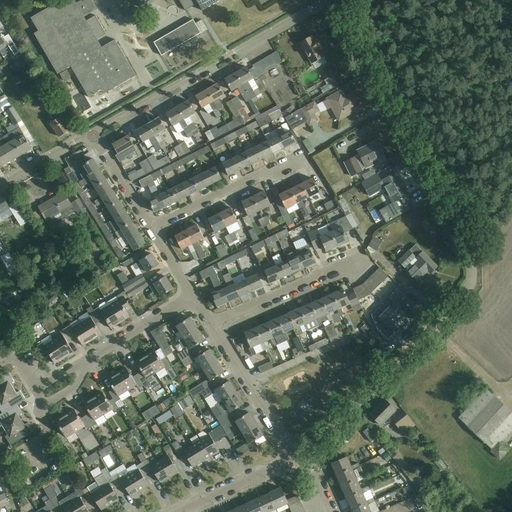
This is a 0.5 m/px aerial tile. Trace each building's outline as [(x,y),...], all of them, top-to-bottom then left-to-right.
[(84,17),(98,10),(92,0),(82,0),(77,4),(74,0),(72,0),(61,7),(58,2),(40,13),(31,18),(39,31),(34,34),(58,74),(71,67),(89,97),(111,85),(113,89),(136,76),(131,67),(115,39),(102,47),(97,39),(106,34),(96,16),(86,21),(84,17)] [(136,0),(141,8),(155,0),(166,0),(168,2),(171,0),(179,0),(185,11),(198,3),(202,11),(220,0),(136,0)] [(171,16),(177,13),(173,6),(167,10),(171,16)] [(161,56),(201,33),(193,20),(154,43),(161,56)] [(0,31),(0,50),(8,45),(10,48),(14,56),(19,53),(15,45),(14,43),(9,35),(4,38),(0,31)] [(308,39),(300,43),(312,64),(324,57),(323,54),(333,48),(325,34),(319,38),(318,36),(309,41),(308,39)] [(276,52),(272,54),(278,65),(282,62),(276,52)] [(272,54),(267,57),(273,68),(278,65),(272,54)] [(25,57),(21,60),(25,67),(29,64),(25,57)] [(267,57),(262,60),(268,70),(273,68),(267,57)] [(262,60),(257,63),(264,73),(268,70),(262,60)] [(253,65),(255,69),(259,76),(264,73),(257,63),(253,65)] [(255,69),(249,72),(246,67),(236,73),(251,99),(256,96),(266,91),(259,76),(255,69)] [(323,94),(334,88),(342,83),(334,68),(325,73),(331,83),(320,89),(323,94)] [(67,70),(60,75),(64,81),(71,77),(67,70)] [(236,73),(225,79),(232,90),(237,87),(246,102),(251,99),(236,73)] [(217,84),(207,90),(218,110),(223,107),(218,99),(224,96),(222,92),(217,84)] [(47,98),(51,103),(52,103),(57,100),(50,89),(34,99),(38,104),(47,98)] [(328,94),(331,98),(324,102),(327,109),(332,106),(340,119),(359,108),(351,95),(345,99),(341,92),(339,93),(336,89),(328,94)] [(207,90),(196,96),(201,105),(203,108),(209,104),(213,111),(217,119),(222,116),(218,110),(207,90)] [(84,97),(77,101),(83,110),(90,106),(84,97)] [(245,123),(250,121),(249,118),(249,117),(237,97),(232,100),(245,123)] [(6,99),(2,103),(0,103),(0,107),(3,112),(11,107),(6,99)] [(226,103),(236,119),(228,124),(223,115),(222,116),(227,125),(230,131),(245,123),(232,100),(226,103)] [(195,112),(193,109),(188,101),(177,107),(193,136),(194,138),(200,135),(189,116),(195,112)] [(316,104),(320,111),(325,109),(322,101),(316,104)] [(50,123),(54,129),(60,137),(70,130),(52,103),(51,103),(45,107),(54,120),(50,123)] [(293,113),(285,118),(293,130),(298,127),(297,125),(307,119),(308,121),(310,124),(317,120),(313,113),(318,110),(314,103),(302,110),(301,108),(297,110),(293,113)] [(277,106),(268,111),(267,112),(271,122),(282,116),(281,115),(282,115),(279,110),(277,106)] [(13,107),(6,111),(15,125),(21,121),(13,107)] [(188,138),(193,136),(177,107),(166,114),(173,125),(178,134),(184,130),(188,138)] [(290,108),(283,113),(285,118),(293,113),(290,108)] [(375,108),(367,110),(369,117),(377,115),(375,108)] [(272,122),(271,122),(267,112),(260,115),(257,117),(256,118),(257,121),(260,126),(260,128),(272,122)] [(166,129),(164,126),(159,118),(148,124),(162,149),(166,154),(168,152),(165,147),(167,146),(159,133),(166,129)] [(257,121),(246,126),(249,131),(253,129),(260,126),(257,121)] [(15,129),(9,133),(22,155),(32,149),(38,145),(33,136),(32,137),(24,124),(15,129)] [(157,152),(162,149),(148,124),(137,131),(143,142),(149,139),(157,152)] [(216,127),(211,130),(216,139),(230,131),(227,125),(222,127),(217,130),(216,127)] [(246,126),(235,132),(238,137),(248,132),(249,131),(246,126)] [(280,128),(275,130),(278,136),(284,148),(296,142),(291,133),(290,130),(284,133),(281,127),(280,128)] [(210,142),(216,139),(211,130),(205,133),(210,142)] [(275,130),(264,136),(267,141),(273,153),(284,148),(278,136),(275,130)] [(227,143),(238,137),(235,132),(224,138),(227,143)] [(9,133),(0,138),(0,140),(12,161),(22,155),(9,133)] [(136,151),(133,145),(128,136),(113,145),(118,154),(115,156),(120,162),(125,159),(125,158),(136,151)] [(307,154),(314,150),(307,137),(300,140),(307,154)] [(215,148),(227,143),(224,138),(213,143),(215,148)] [(0,164),(1,167),(12,161),(0,140),(0,164)] [(267,141),(256,147),(262,159),(273,153),(267,141)] [(357,151),(359,155),(350,160),(345,162),(352,176),(357,173),(362,170),(362,169),(365,167),(366,168),(373,165),(371,162),(377,159),(379,164),(387,161),(384,155),(385,155),(377,141),(357,151)] [(185,142),(179,145),(185,155),(190,152),(185,142)] [(179,158),(185,155),(179,145),(174,148),(179,158)] [(208,146),(194,153),(197,158),(211,151),(208,146)] [(256,147),(245,152),(251,164),(262,159),(256,147)] [(245,152),(234,158),(240,170),(251,164),(245,152)] [(186,164),(197,158),(194,153),(183,159),(186,164)] [(154,155),(148,159),(155,170),(170,162),(167,156),(157,161),(154,155)] [(234,158),(223,163),(224,166),(229,175),(240,170),(234,158)] [(82,166),(88,176),(100,170),(93,159),(82,166)] [(140,177),(143,176),(155,170),(148,159),(139,164),(142,168),(137,171),(128,176),(131,182),(140,177)] [(183,159),(172,164),(175,169),(186,164),(183,159)] [(164,175),(175,169),(172,164),(161,170),(164,175)] [(216,167),(204,173),(210,185),(222,179),(216,167)] [(80,196),(85,193),(81,187),(91,181),(95,187),(106,180),(100,170),(88,176),(78,182),(74,186),(80,196)] [(164,175),(161,170),(151,175),(153,180),(164,175)] [(67,174),(74,186),(78,182),(77,180),(72,172),(67,174)] [(199,190),(210,185),(204,173),(193,178),(199,190)] [(377,173),(361,183),(369,197),(385,188),(393,203),(397,210),(409,203),(405,196),(408,195),(399,179),(396,180),(392,175),(384,180),(381,181),(377,173)] [(160,195),(153,180),(151,175),(139,181),(143,188),(148,185),(154,198),(149,201),(155,212),(166,207),(160,195)] [(193,178),(182,184),(188,196),(199,190),(193,178)] [(313,178),(301,184),(308,197),(319,191),(313,178)] [(113,191),(106,180),(95,187),(101,197),(113,191)] [(177,201),(188,196),(182,184),(171,189),(177,201)] [(308,197),(301,184),(290,189),(300,208),(304,218),(309,215),(306,208),(302,200),(308,197)] [(160,195),(166,207),(177,201),(171,189),(160,195)] [(300,208),(290,189),(279,195),(281,199),(276,201),(288,226),(293,224),(288,214),(300,208)] [(113,191),(101,197),(95,202),(97,206),(104,202),(108,208),(119,201),(113,191)] [(271,205),(271,204),(264,191),(253,197),(260,210),(271,205)] [(79,213),(85,210),(79,199),(71,204),(64,193),(39,207),(50,226),(57,222),(59,223),(65,220),(65,217),(70,215),(69,214),(77,210),(79,213)] [(87,206),(92,204),(85,193),(80,196),(87,206)] [(2,195),(0,196),(0,223),(3,221),(14,214),(17,218),(22,226),(28,221),(24,214),(21,209),(15,201),(8,205),(2,195)] [(260,210),(253,197),(242,202),(248,216),(260,210)] [(343,198),(338,201),(345,212),(344,213),(346,216),(348,221),(352,228),(358,225),(349,210),(350,209),(343,198)] [(119,201),(108,208),(114,218),(126,212),(119,201)] [(331,201),(322,205),(325,211),(334,206),(331,201)] [(378,209),(384,221),(397,215),(391,203),(378,209)] [(98,214),(92,204),(87,206),(93,217),(98,214)] [(231,208),(220,214),(226,227),(230,234),(235,232),(241,229),(238,221),(235,217),(231,208)] [(132,222),(126,212),(114,218),(121,229),(132,222)] [(100,227),(105,225),(98,214),(93,217),(100,227)] [(220,214),(208,219),(212,228),(215,233),(226,227),(220,214)] [(332,231),(330,232),(337,247),(349,242),(345,233),(353,229),(348,221),(346,216),(337,221),(340,228),(332,231)] [(262,228),(267,225),(263,218),(258,221),(262,228)] [(132,222),(121,229),(125,236),(118,240),(117,238),(114,240),(111,235),(106,238),(113,248),(139,233),(132,222)] [(309,234),(307,235),(312,246),(313,245),(315,249),(324,246),(326,252),(337,247),(330,232),(332,231),(329,224),(326,225),(326,226),(317,230),(317,229),(308,233),(309,234)] [(106,238),(111,235),(105,225),(100,227),(106,238)] [(204,238),(202,233),(197,225),(186,230),(200,258),(205,256),(197,242),(204,238)] [(248,231),(253,242),(259,239),(254,229),(248,231)] [(287,229),(276,235),(278,240),(289,235),(287,229)] [(195,261),(200,258),(186,230),(175,236),(181,249),(188,246),(191,253),(195,261)] [(230,234),(234,242),(238,240),(235,232),(230,234)] [(134,250),(137,249),(145,243),(139,233),(113,248),(119,259),(124,256),(120,250),(130,244),(134,250)] [(228,244),(234,242),(230,234),(225,237),(228,244)] [(276,235),(265,240),(267,245),(278,240),(276,235)] [(307,235),(304,236),(304,238),(308,247),(312,246),(307,235)] [(368,246),(375,250),(377,251),(382,241),(374,237),(368,246)] [(261,248),(267,245),(265,240),(253,246),(258,257),(264,254),(261,248)] [(223,244),(216,247),(221,257),(221,258),(228,255),(223,244)] [(316,263),(312,254),(310,250),(310,251),(307,245),(296,250),(304,268),(316,263)] [(437,267),(423,252),(416,245),(409,251),(399,261),(405,267),(408,270),(407,271),(417,281),(428,270),(431,273),(437,267)] [(235,255),(237,260),(248,255),(246,249),(235,255)] [(288,261),(293,273),(304,268),(296,250),(285,256),(288,261)] [(8,253),(1,257),(11,274),(18,270),(8,253)] [(137,270),(140,268),(144,274),(159,265),(152,254),(134,265),(137,270)] [(235,255),(224,260),(226,266),(237,260),(235,255)] [(282,262),(279,255),(272,258),(276,265),(282,262)] [(132,263),(130,260),(122,264),(124,268),(132,263)] [(227,267),(226,266),(224,260),(217,264),(220,270),(227,267)] [(282,278),(293,273),(288,261),(276,266),(282,278)] [(201,271),(199,272),(203,280),(205,279),(210,276),(217,292),(212,295),(217,307),(229,302),(223,289),(218,278),(215,271),(212,266),(210,267),(201,271)] [(265,271),(266,274),(270,283),(282,278),(276,266),(265,271)] [(92,279),(102,274),(98,267),(89,273),(92,279)] [(375,272),(385,282),(389,277),(380,268),(375,272)] [(371,276),(381,286),(385,282),(375,272),(371,276)] [(229,273),(223,276),(228,287),(223,289),(229,302),(240,296),(235,285),(232,279),(229,273)] [(126,291),(145,280),(142,274),(123,286),(126,291)] [(258,274),(246,280),(251,291),(263,286),(259,277),(258,274)] [(153,292),(150,294),(154,300),(173,288),(166,276),(157,282),(150,287),(153,292)] [(376,290),(378,289),(381,286),(371,276),(367,280),(376,290)] [(145,280),(126,291),(130,297),(149,286),(145,280)] [(246,280),(235,285),(240,296),(251,291),(246,280)] [(367,280),(363,284),(372,294),(376,290),(367,280)] [(358,287),(363,298),(372,294),(363,284),(358,287)] [(63,293),(67,298),(74,292),(70,287),(63,293)] [(353,289),(354,292),(358,301),(363,298),(358,287),(353,289)] [(344,289),(332,294),(338,309),(336,310),(338,314),(339,316),(343,315),(340,307),(349,303),(351,306),(359,303),(358,301),(354,292),(347,296),(344,289)] [(398,289),(389,297),(394,302),(389,307),(405,324),(409,320),(410,321),(415,317),(413,316),(415,315),(405,305),(410,300),(398,289)] [(116,297),(107,302),(120,323),(130,317),(123,307),(128,304),(123,296),(122,293),(116,297)] [(332,294),(321,299),(328,314),(326,314),(328,319),(329,321),(333,320),(330,313),(336,310),(338,309),(332,294)] [(321,299),(310,304),(317,318),(315,319),(318,326),(322,325),(320,322),(328,319),(326,314),(328,314),(321,299)] [(99,308),(93,311),(100,322),(105,319),(111,329),(120,323),(107,302),(105,302),(100,305),(99,308)] [(310,304),(299,309),(306,324),(305,324),(308,331),(311,329),(318,326),(315,319),(317,318),(310,304)] [(379,307),(371,316),(379,330),(387,323),(396,333),(397,332),(399,333),(403,329),(402,327),(405,324),(389,307),(384,312),(379,307)] [(299,309),(288,313),(295,329),(294,329),(297,336),(300,334),(303,333),(300,326),(305,324),(306,324),(299,309)] [(88,312),(78,318),(79,319),(79,320),(82,323),(92,340),(101,334),(95,325),(100,322),(93,311),(89,314),(88,312)] [(288,313),(277,318),(284,333),(283,334),(286,341),(289,339),(286,332),(294,329),(295,329),(288,313)] [(4,316),(0,318),(0,325),(9,341),(16,337),(4,316)] [(180,331),(183,338),(197,329),(190,318),(173,329),(176,334),(180,331)] [(277,318),(266,323),(273,338),(272,339),(275,346),(278,344),(286,341),(283,334),(284,333),(277,318)] [(71,325),(65,328),(68,332),(72,339),(77,336),(83,346),(92,340),(82,323),(73,329),(71,325)] [(266,323),(255,328),(262,343),(261,344),(264,351),(267,349),(264,342),(272,339),(273,338),(266,323)] [(369,327),(366,324),(360,329),(363,332),(369,327)] [(338,335),(333,325),(324,328),(329,339),(338,335)] [(62,335),(54,341),(64,358),(73,352),(67,342),(72,339),(68,332),(65,328),(60,332),(62,335)] [(255,328),(244,333),(251,348),(249,349),(252,356),(256,354),(253,347),(261,344),(262,343),(255,328)] [(204,340),(197,329),(183,338),(178,341),(184,348),(185,347),(186,349),(178,354),(182,361),(191,355),(188,350),(204,340)] [(42,343),(37,346),(44,357),(49,354),(55,363),(64,358),(54,341),(51,335),(41,341),(42,343)] [(162,335),(156,339),(163,350),(169,346),(162,335)] [(299,337),(293,340),(299,352),(305,350),(299,337)] [(326,339),(315,344),(317,348),(328,344),(326,339)] [(210,349),(202,355),(196,358),(203,369),(217,361),(210,349)] [(145,356),(155,373),(164,368),(167,371),(172,368),(171,366),(165,357),(160,360),(154,350),(145,356)] [(191,355),(182,361),(186,367),(195,361),(191,355)] [(151,376),(155,373),(145,356),(136,362),(142,372),(137,375),(144,386),(145,388),(151,385),(150,383),(154,380),(151,376)] [(224,372),(217,361),(203,369),(210,381),(224,372)] [(258,367),(261,374),(274,368),(271,362),(258,367)] [(139,389),(144,386),(137,375),(132,378),(126,368),(117,374),(127,391),(136,385),(139,389)] [(183,381),(188,378),(184,372),(179,376),(183,381)] [(0,396),(14,389),(11,384),(14,382),(9,373),(0,378),(0,396)] [(119,396),(127,391),(117,374),(108,379),(114,389),(109,392),(113,399),(116,403),(121,400),(119,396)] [(193,398),(201,392),(211,386),(207,380),(189,391),(193,398)] [(230,381),(221,386),(214,391),(211,386),(201,392),(205,399),(212,395),(217,404),(237,392),(230,381)] [(508,450),(503,446),(511,437),(511,432),(511,430),(511,412),(511,413),(511,412),(495,397),(486,388),(459,418),(468,426),(467,427),(484,442),(492,449),(491,451),(499,459),(508,450)] [(16,393),(14,389),(0,396),(0,409),(2,413),(3,414),(17,405),(26,400),(20,391),(16,393)] [(116,403),(113,399),(108,402),(102,392),(93,398),(104,415),(112,409),(115,413),(120,410),(116,403)] [(218,420),(220,424),(231,418),(234,416),(232,411),(244,404),(237,392),(217,404),(216,405),(223,417),(218,420)] [(194,403),(190,396),(179,402),(183,410),(194,403)] [(95,420),(104,415),(93,398),(84,403),(90,413),(85,416),(92,427),(97,424),(95,420)] [(370,415),(381,426),(396,410),(384,399),(370,415)] [(157,406),(160,412),(167,408),(166,407),(163,402),(157,406)] [(5,430),(21,420),(19,416),(22,413),(17,405),(3,414),(2,413),(0,414),(0,427),(2,426),(5,430)] [(178,405),(171,410),(175,416),(182,412),(178,405)] [(86,430),(92,427),(85,416),(80,419),(74,409),(65,415),(76,432),(84,427),(86,430)] [(170,410),(156,419),(159,424),(173,416),(170,410)] [(404,411),(392,420),(400,430),(401,429),(405,434),(415,426),(411,421),(404,411)] [(235,421),(242,433),(256,424),(249,413),(235,421)] [(67,438),(76,432),(65,415),(56,421),(62,431),(57,434),(63,445),(69,441),(67,438)] [(220,424),(221,425),(228,436),(230,440),(235,437),(229,428),(235,424),(231,418),(220,424)] [(24,425),(21,420),(5,430),(8,435),(5,437),(11,446),(34,432),(28,423),(24,425)] [(134,420),(130,423),(133,429),(138,426),(134,420)] [(155,424),(151,427),(155,434),(160,431),(155,424)] [(263,435),(256,424),(242,433),(249,444),(263,435)] [(200,440),(211,457),(220,451),(215,443),(228,436),(221,425),(209,433),(210,434),(200,440)] [(363,432),(369,440),(371,442),(376,438),(368,428),(363,432)] [(102,441),(105,446),(110,443),(107,437),(102,441)] [(202,462),(211,457),(200,440),(192,445),(202,462)] [(202,462),(192,445),(183,451),(177,441),(172,444),(182,461),(187,458),(193,467),(202,462)] [(236,450),(240,456),(251,450),(247,443),(236,450)] [(110,445),(99,452),(102,457),(113,450),(110,445)] [(168,455),(159,460),(170,477),(178,472),(172,462),(177,459),(169,445),(163,448),(168,455)] [(160,483),(170,477),(159,460),(151,466),(143,453),(138,456),(142,463),(148,473),(153,470),(160,483)] [(399,453),(393,458),(417,489),(423,483),(399,453)] [(331,463),(336,475),(352,469),(353,471),(360,467),(358,463),(351,466),(347,457),(331,463)] [(143,476),(148,473),(142,463),(136,466),(138,469),(130,474),(140,491),(149,486),(143,476)] [(389,474),(395,472),(393,465),(387,468),(389,474)] [(98,466),(89,471),(93,477),(101,471),(98,466)] [(365,478),(363,475),(364,475),(360,467),(353,471),(352,469),(336,475),(341,487),(357,480),(358,482),(365,478)] [(113,490),(119,487),(112,476),(107,468),(101,471),(103,474),(95,479),(100,487),(111,504),(119,499),(113,490)] [(140,491),(130,474),(129,474),(126,470),(118,475),(117,473),(112,476),(119,487),(123,484),(131,497),(140,491)] [(33,485),(29,478),(27,475),(23,478),(29,488),(33,485)] [(357,480),(341,487),(346,498),(362,492),(363,494),(370,490),(368,487),(361,490),(358,482),(357,480)] [(64,511),(76,511),(67,497),(59,502),(58,501),(55,496),(58,494),(52,485),(44,490),(50,499),(58,511),(63,511),(64,511)] [(403,488),(405,495),(411,493),(409,486),(403,488)] [(67,496),(67,497),(76,511),(89,511),(84,504),(89,501),(82,490),(80,487),(75,490),(76,491),(67,496)] [(101,510),(111,504),(100,487),(91,493),(88,487),(82,490),(89,501),(94,498),(101,510)] [(288,504),(287,501),(280,487),(268,493),(276,509),(288,504)] [(366,501),(363,494),(362,492),(346,498),(351,510),(367,503),(368,505),(375,502),(373,498),(366,501)] [(268,493),(257,499),(262,511),(270,511),(276,509),(268,493)] [(289,506),(300,501),(298,496),(287,501),(288,504),(289,506)] [(25,497),(19,501),(23,507),(29,503),(25,497)] [(6,498),(0,502),(0,509),(5,506),(8,511),(13,509),(9,504),(6,498)] [(412,498),(406,500),(411,511),(416,509),(412,498)] [(58,511),(50,499),(45,502),(50,510),(46,511),(58,511)] [(262,511),(257,499),(245,504),(248,511),(262,511)] [(406,500),(401,503),(404,511),(409,511),(411,511),(406,500)] [(303,506),(300,501),(289,506),(291,511),(303,506)] [(395,505),(398,511),(404,511),(401,503),(395,505)]
